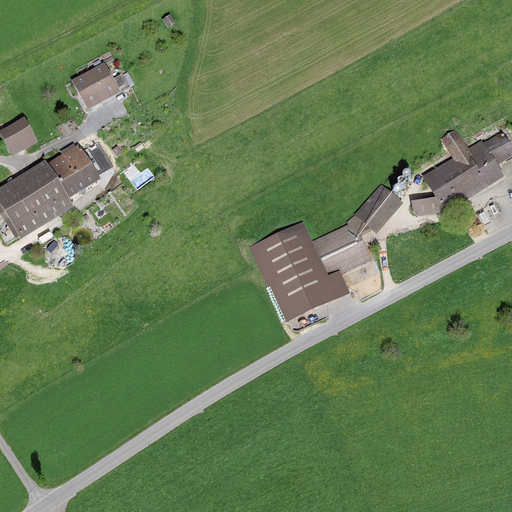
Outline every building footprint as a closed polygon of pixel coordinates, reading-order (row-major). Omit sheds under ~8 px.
[(170,19),(165,22),(169,29),(174,25),(170,19)] [(105,69),(75,84),(88,112),(119,97),(105,69)] [(24,124),(3,136),(14,157),(36,145),(24,124)] [(458,163),(426,179),(438,202),(444,214),(503,183),(495,169),(485,149),(471,156),(459,135),(447,142),(458,163)] [(485,149),(495,169),(511,160),(511,152),(504,138),(485,149)] [(108,142),(102,147),(112,161),(119,156),(108,142)] [(47,173),(64,202),(97,183),(79,154),(47,173)] [(45,169),(0,195),(0,207),(19,239),(69,210),(64,202),(47,173),(45,169)] [(385,192),(361,220),(365,223),(376,232),(378,234),(402,205),(385,192)] [(416,217),(444,214),(438,202),(414,205),(416,217)] [(365,223),(314,247),(330,281),(342,276),(371,262),(360,240),(376,232),(365,223)] [(314,247),(304,224),(254,247),(290,322),(350,294),(342,276),(330,281),(314,247)]
